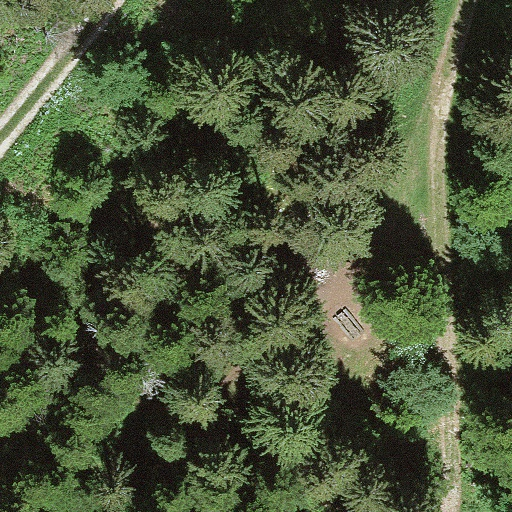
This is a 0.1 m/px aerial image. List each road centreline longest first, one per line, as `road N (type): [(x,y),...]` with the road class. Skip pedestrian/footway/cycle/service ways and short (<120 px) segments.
road 1 (track): [(471,0),(449,65),(420,222),(469,392),(460,511)]
road 2 (track): [(0,151),(121,0)]
